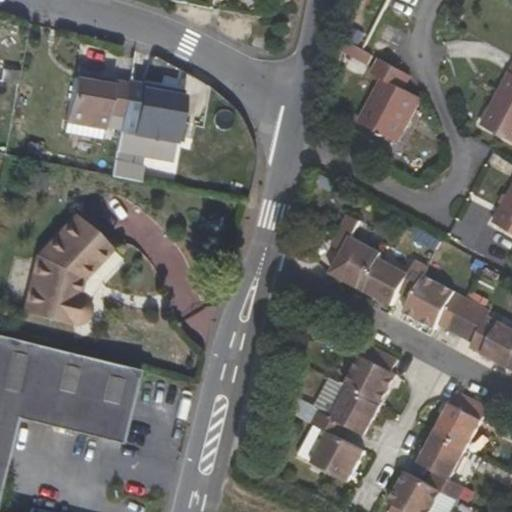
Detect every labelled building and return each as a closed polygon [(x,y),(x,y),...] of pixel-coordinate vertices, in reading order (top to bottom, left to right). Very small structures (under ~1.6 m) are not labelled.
[(380,61),(373,75),(383,80),(360,125),(378,134),(372,147),(402,164),(410,149),(399,143),(423,100),(405,91),(412,77),(380,61)] [(511,145),(511,71),(510,71),(481,129),(511,145)] [(86,125),(86,129),(118,134),(124,101),(111,99),(113,84),(73,78),(66,122),(86,125)] [(142,89),(140,103),(124,101),(118,134),(153,140),(154,137),(174,141),(182,96),(142,89)] [(511,232),(511,191),(496,224),(511,232)] [(34,257),(22,312),(75,324),(77,323),(80,321),(83,318),(85,315),(86,311),(87,308),(86,304),(85,300),(83,297),(81,294),(78,292),(80,279),(107,248),(72,215),(34,257)] [(383,255),(353,239),(362,223),(350,217),(334,245),(345,252),(333,274),(364,291),(381,259),(383,255)] [(416,261),(409,275),(381,259),(364,291),(391,305),(398,292),(411,299),(423,276),(428,268),(416,261)] [(464,298),(423,276),(411,299),(404,311),(433,327),(435,323),(448,330),(464,298)] [(475,304),(464,298),(448,330),(458,336),(475,304)] [(486,310),(475,304),(458,336),(469,342),(483,315),(486,310)] [(467,346),(509,368),(511,362),(511,329),(483,315),(469,342),(467,346)] [(121,445),(140,370),(0,335),(0,481),(15,418),(121,445)] [(368,343),(345,385),(381,405),(398,375),(392,371),(398,359),(368,343)] [(345,385),(329,415),(349,426),(364,434),(381,405),(345,385)] [(433,433),(466,451),(489,408),(456,390),(433,433)] [(315,425),(299,454),(348,480),(364,451),(342,439),(349,426),(329,415),(319,410),(312,423),(315,425)] [(418,463),(434,471),(450,480),(466,451),(433,433),(418,463)] [(406,472),(390,502),(409,511),(432,511),(443,492),(459,500),(465,488),(450,480),(434,471),(427,484),(406,472)]
